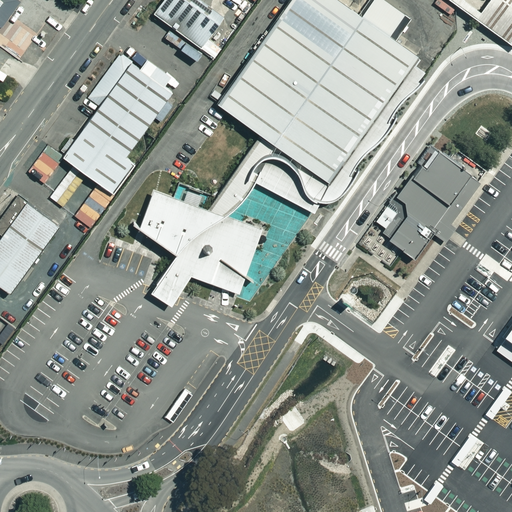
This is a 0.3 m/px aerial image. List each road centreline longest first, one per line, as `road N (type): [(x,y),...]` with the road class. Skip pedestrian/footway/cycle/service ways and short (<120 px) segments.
road 1 (unclassified): [(63,477),(112,477),(159,461),(248,373),(167,486)]
road 2 (tertiary): [(0,155),(111,0)]
